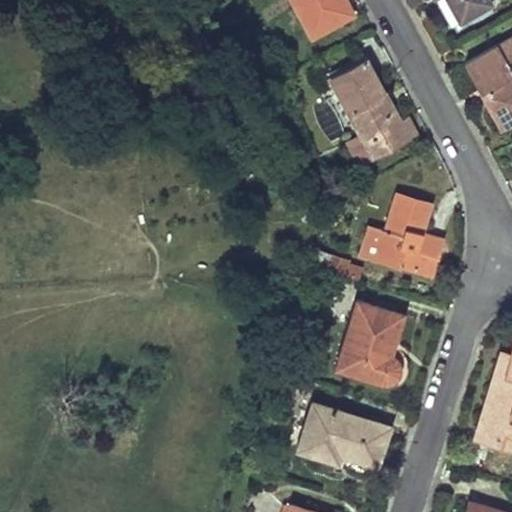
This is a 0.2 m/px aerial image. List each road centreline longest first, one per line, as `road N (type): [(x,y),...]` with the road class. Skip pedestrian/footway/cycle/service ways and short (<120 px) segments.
road 1 (residential): [(411,511),(501,238)]
road 2 (residential): [(501,238),(447,100),(391,0)]
